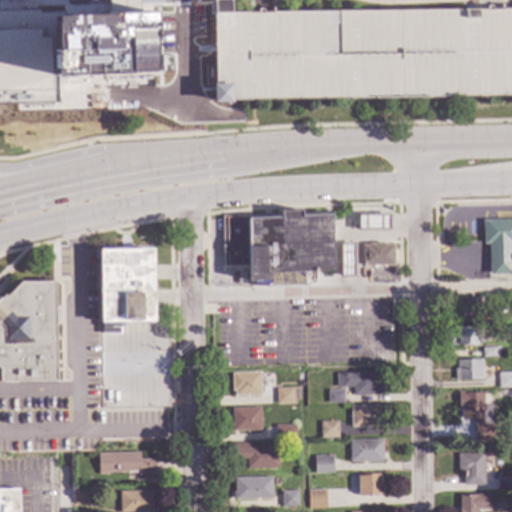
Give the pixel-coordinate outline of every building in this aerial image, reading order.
[(229,0),(229,14),(488,10),(511,9),(511,95),(230,100),(230,102),(212,102),(211,82),(214,82),(213,0),(229,0)] [(150,14),(152,73),(49,76),(50,90),(0,91),(0,10),(37,10),(38,13),(61,13),(61,17),(150,14)] [(301,215),(330,214),(332,246),(392,244),(393,264),(368,264),(368,272),(270,276),(270,280),(249,280),(248,265),(224,266),(222,219),(282,217),(282,210),(301,209),(301,215)] [(388,229),(388,217),(357,217),(357,229),(388,229)] [(511,275),(490,275),(489,244),(484,244),(483,220),(511,219),(511,275)] [(154,322),(100,323),(99,249),(153,248),(154,322)] [(56,380),(0,381),(0,302),(21,281),(55,281),(56,380)] [(483,319),(461,319),(461,305),(464,305),(464,297),(483,297),(483,319)] [(479,345),(453,345),(452,328),(479,327),(479,345)] [(500,355),(482,356),(482,347),(500,347),(500,355)] [(482,379),(456,380),(455,368),(458,368),(458,360),(482,359),(482,379)] [(511,387),(498,387),(498,371),(511,371),(511,387)] [(262,395),(237,395),(237,391),(233,391),(233,372),(261,372),(262,395)] [(379,378),(382,378),(382,394),(354,395),(353,386),(337,387),(337,373),(379,372),(379,378)] [(294,404),(276,404),(276,387),(294,387),(294,404)] [(344,402),(329,402),(329,390),(344,389),(344,402)] [(511,397),(499,398),(499,391),(511,390),(511,397)] [(492,438),(474,438),(475,420),(461,419),(461,406),(458,406),(458,391),(493,392),(492,438)] [(384,426),(351,427),(351,405),(383,404),(384,426)] [(262,430),(233,431),(232,408),(261,407),(262,430)] [(339,437),(321,438),(321,420),(339,420),(339,437)] [(296,439),(275,440),(275,425),(296,424),(296,439)] [(383,461),(350,461),(350,439),(383,439),(383,461)] [(249,447),(278,446),(279,467),(247,468),(247,459),(234,460),(233,442),(249,442),(249,447)] [(140,458),(155,458),(155,479),(137,479),(137,472),(100,472),(99,453),(140,452),(140,458)] [(485,485),(464,485),(463,473),(458,474),(458,452),(484,452),(485,485)] [(332,473),(314,473),(314,455),(333,455),(332,473)] [(381,483),(383,483),(383,495),(357,495),(357,473),(381,473),(381,483)] [(511,489),(498,489),(497,477),(511,476),(511,489)] [(273,499),(234,500),(234,478),(272,477),(273,499)] [(19,511),(0,511),(0,487),(19,487),(19,511)] [(91,505),(74,506),(73,490),(91,489),(91,505)] [(155,511),(121,511),(121,490),(155,490),(155,511)] [(298,505),(281,507),(280,491),(297,490),(298,505)] [(326,507),(309,508),(308,490),(326,490),(326,507)] [(490,509),(477,509),(477,511),(460,511),(460,495),(490,495),(490,509)]
